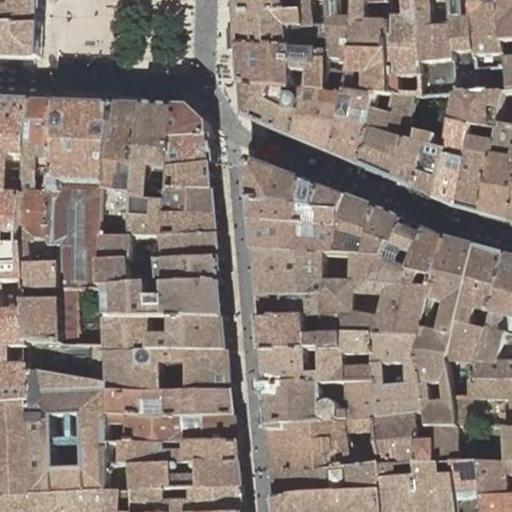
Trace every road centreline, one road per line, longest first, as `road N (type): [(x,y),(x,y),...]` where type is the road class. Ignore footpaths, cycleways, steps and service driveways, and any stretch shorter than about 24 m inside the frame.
road 1 (residential): [(511,239),(253,139),(232,127),(198,77)]
road 2 (residential): [(0,79),(171,86),(198,77)]
